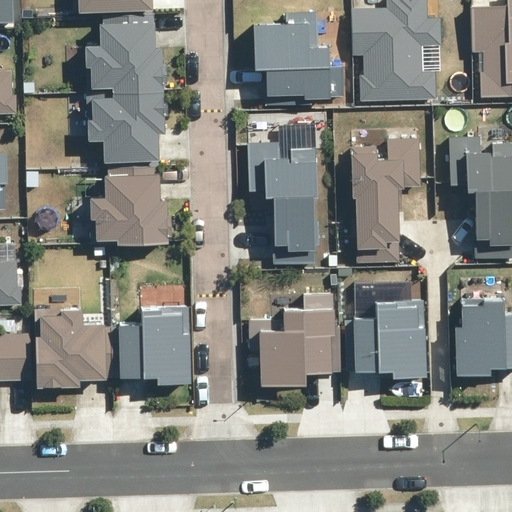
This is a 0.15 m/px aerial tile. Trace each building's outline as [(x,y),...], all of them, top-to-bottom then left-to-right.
[(0,0),(0,19),(18,20),(18,0),(0,0)] [(362,72),(363,98),(439,96),(438,68),(426,68),(425,43),(445,43),(444,15),(431,16),(429,0),(388,0),(389,5),(355,6),(356,52),(366,52),(367,72),(362,72)] [(511,0),(511,2),(475,3),(475,49),(486,49),(486,68),(483,68),(483,93),(511,92),(511,0)] [(289,18),(260,19),(261,63),(272,63),(272,90),(310,90),(310,94),(347,93),(346,62),(337,63),(336,40),(321,40),(320,8),(289,9),(289,18)] [(96,62),(97,83),(118,83),(118,86),(169,85),(168,43),(161,43),(160,15),(105,17),(106,39),(91,39),(91,62),(96,62)] [(0,111),(20,111),(20,92),(16,93),(15,67),(0,67),(0,111)] [(109,135),(110,157),(165,155),(164,128),(172,128),(171,87),(118,89),(118,91),(97,92),(98,113),(94,113),(95,135),(109,135)] [(511,239),(511,139),(496,140),(496,146),(483,146),(483,134),(454,135),(454,182),(481,182),(481,233),(493,233),(493,239),(511,239)] [(423,184),(422,135),(391,135),(391,153),(383,153),(383,147),(380,147),(380,143),(357,143),(358,192),(361,192),(362,243),(393,243),(393,235),(405,235),(404,184),(423,184)] [(282,138),(251,139),(253,187),(271,187),(272,191),(279,190),(281,239),(293,238),(293,245),(323,244),(320,191),(325,191),(323,155),(319,155),(319,145),(294,146),(295,152),(282,153),(282,138)] [(0,206),(9,206),(8,179),(12,179),(11,150),(0,150),(0,206)] [(101,213),(102,236),(122,235),(123,239),(176,238),(174,194),(166,194),(165,167),(111,169),(111,191),(96,191),(97,213),(101,213)] [(0,302),(25,302),(25,283),(20,283),(20,259),(0,259),(0,302)] [(337,302),(336,290),(307,291),(307,303),(290,304),(290,315),(251,316),(252,348),(266,348),(267,380),(313,379),(313,368),(332,367),(332,369),(338,369),(337,329),(341,329),(340,302),(337,302)] [(489,295),(467,296),(467,320),(460,320),(461,369),(497,368),(497,361),(511,361),(511,307),(511,308),(511,293),(489,293),(489,295)] [(432,371),(430,296),(384,298),(384,311),(359,312),(359,317),(346,317),(348,366),(399,365),(400,372),(432,371)] [(124,319),(125,372),(164,371),(164,378),(197,377),(196,327),(193,327),(192,304),(167,304),(167,303),(150,303),(150,318),(124,319)] [(89,305),(39,306),(41,382),(86,381),(86,375),(106,374),(106,376),(117,375),(115,318),(89,319),(89,305)] [(0,390),(0,386),(0,378),(36,377),(35,330),(1,331),(0,317),(0,390)]
